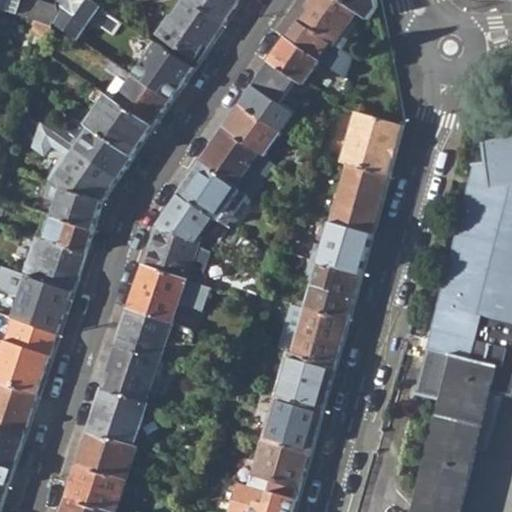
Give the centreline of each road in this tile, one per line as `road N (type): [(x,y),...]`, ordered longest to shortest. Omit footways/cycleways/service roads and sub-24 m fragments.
road 1 (residential): [(32,511),(132,211),(276,0)]
road 2 (residential): [(448,45),(438,118),(326,511)]
